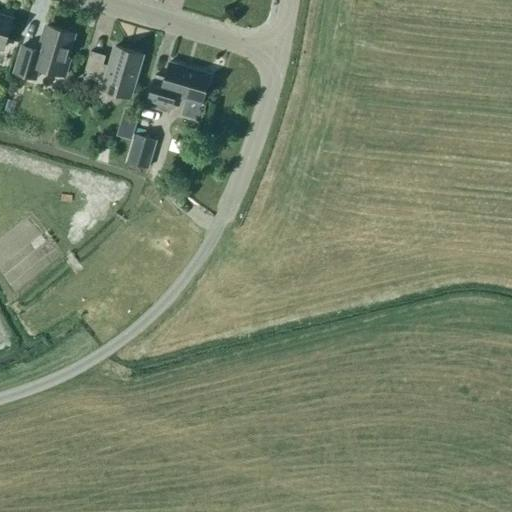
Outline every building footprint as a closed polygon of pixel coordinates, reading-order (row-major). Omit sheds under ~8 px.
[(0,47),(3,49),(12,20),(0,16),(0,47)] [(69,60),(66,59),(73,34),(46,26),(39,51),(22,46),(14,73),(36,79),(39,68),(64,76),(69,60)] [(102,90),(129,98),(142,54),(115,46),(109,66),(102,64),(105,56),(90,52),(83,77),(104,83),(102,90)] [(161,110),(169,113),(174,96),(201,104),(210,74),(169,62),(164,78),(155,75),(146,106),(161,111),(161,110)] [(125,115),(121,128),(133,131),(136,118),(125,115)] [(125,161),(147,168),(156,140),(133,133),(125,161)]
